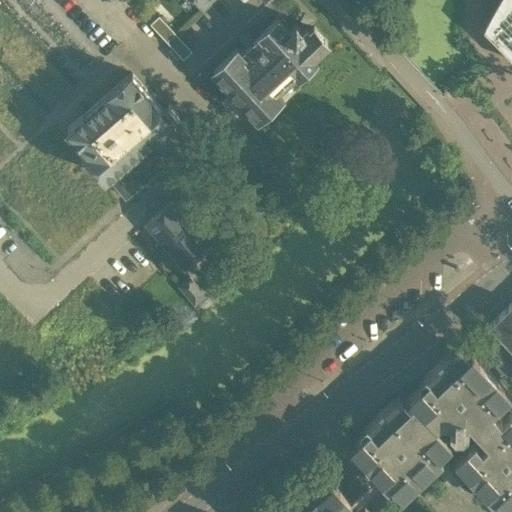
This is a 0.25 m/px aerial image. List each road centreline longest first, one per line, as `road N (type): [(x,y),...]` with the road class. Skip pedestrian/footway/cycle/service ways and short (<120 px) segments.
road 1 (unclassified): [(511,202),(391,58)]
road 2 (unclassified): [(309,419),(454,310)]
road 3 (unclassified): [(191,511),(309,419)]
road 4 (residential): [(391,511),(309,419)]
